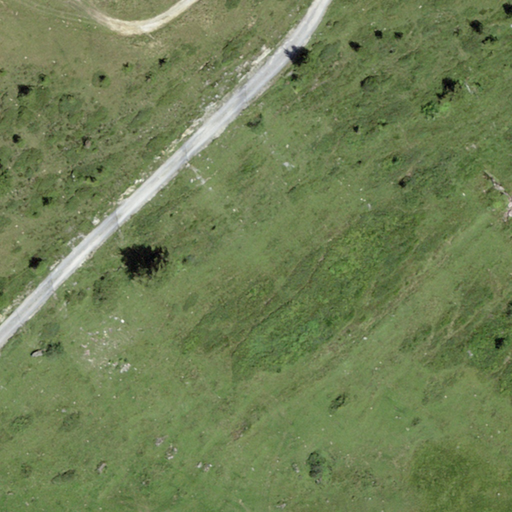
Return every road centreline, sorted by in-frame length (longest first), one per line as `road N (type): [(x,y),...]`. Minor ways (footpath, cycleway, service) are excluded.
road 1 (track): [(0,323),(327,0)]
road 2 (track): [(79,0),(106,26),(145,29),(186,0)]
